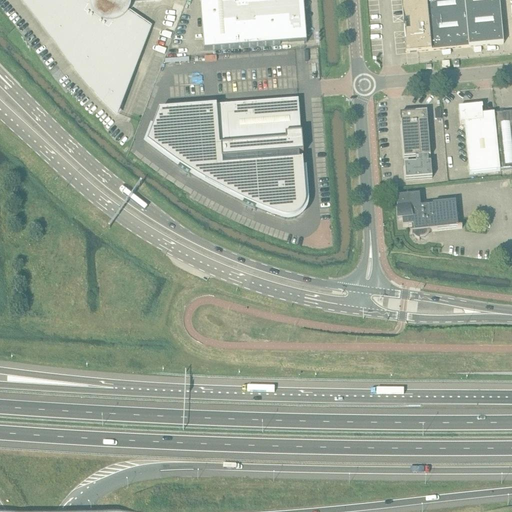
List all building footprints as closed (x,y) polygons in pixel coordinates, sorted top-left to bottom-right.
[(24,0),(39,17),(55,38),(70,60),(83,76),(97,92),(107,103),(117,113),(149,28),(128,13),(130,9),(131,5),(131,1),(146,0),(24,0)] [(307,41),(305,41),(301,0),(200,0),(204,51),(280,45),(280,43),(304,41),(304,43),(307,43),(307,41)] [(401,0),(403,21),(409,21),(410,31),(404,31),(406,53),(417,52),(503,44),(499,0),(401,0)] [(305,207),(306,202),(303,161),(299,161),(299,152),(300,152),(300,145),(298,145),(298,143),(301,143),(298,101),(159,112),(147,144),(155,150),(163,156),(171,162),(180,168),(179,169),(182,171),(187,174),(187,175),(190,177),(191,175),(200,180),(208,185),(217,190),(235,199),(244,203),(243,205),(247,207),(247,206),(253,209),(252,209),(256,211),(256,209),(266,213),(275,216),(284,219),(290,220),(295,218),(300,216),(303,212),(305,207)] [(482,106),(459,109),(460,119),(460,125),(464,124),(469,175),(500,171),(495,124),(495,121),(494,114),(482,115),(482,112),(483,112),(482,106)] [(404,159),(416,158),(416,164),(404,165),(406,180),(432,178),(431,163),(428,163),(428,157),(430,157),(427,113),(400,115),(404,159)] [(511,119),(495,121),(495,124),(500,171),(511,170),(511,119)] [(427,235),(427,232),(462,229),(462,228),(458,228),(456,203),(433,205),(433,207),(421,208),(419,195),(396,198),(399,220),(402,220),(403,227),(414,226),(414,233),(415,236),(417,238),(419,239),(419,241),(420,239),(423,238),(425,237),(427,235)]
